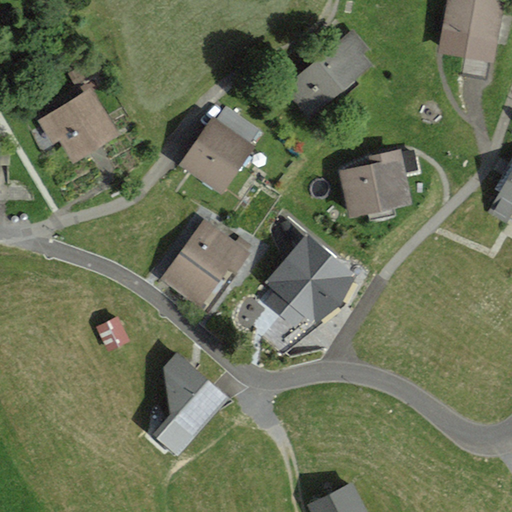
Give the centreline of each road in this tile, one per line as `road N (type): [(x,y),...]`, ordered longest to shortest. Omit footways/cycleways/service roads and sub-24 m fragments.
road 1 (unclassified): [(511,423),(479,430),(365,372),(246,375),(111,270),(0,235)]
road 2 (track): [(18,240),(131,199),(207,101),(306,40),(334,0)]
road 3 (track): [(511,100),(480,176),(390,268),(348,371)]
road 4 (track): [(303,511),(277,404),(261,379)]
